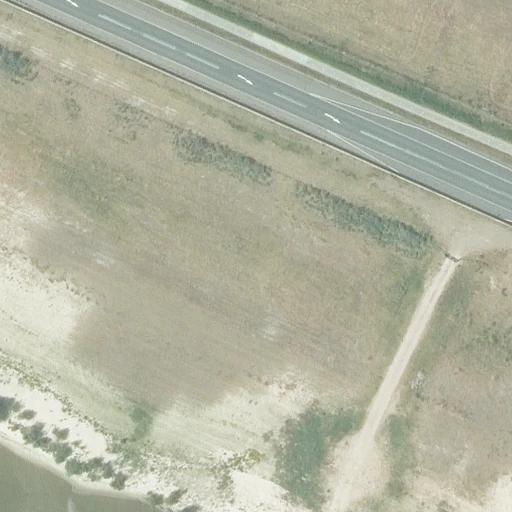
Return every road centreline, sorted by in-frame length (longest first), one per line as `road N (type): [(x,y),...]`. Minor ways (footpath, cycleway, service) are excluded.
road 1 (unknown): [(0,7),(511,227)]
road 2 (trunk): [(511,196),(63,0)]
